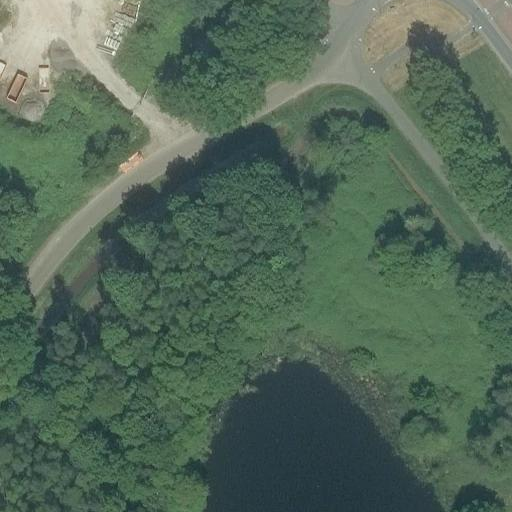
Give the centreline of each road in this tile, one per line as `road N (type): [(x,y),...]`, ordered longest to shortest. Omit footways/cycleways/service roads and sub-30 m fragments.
road 1 (unclassified): [(0,340),(71,235),(132,183),(312,75),(335,53)]
road 2 (unclassified): [(511,271),(388,102),(335,53)]
